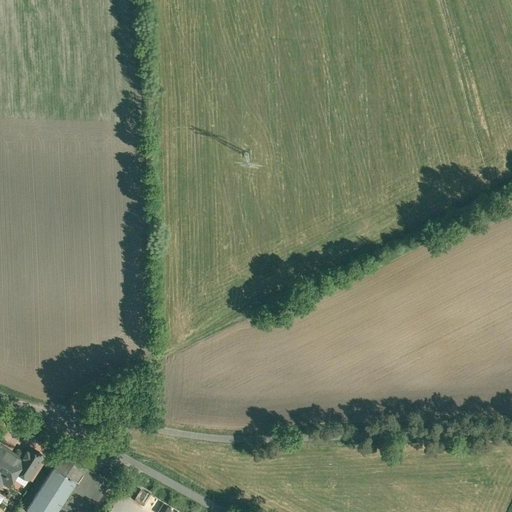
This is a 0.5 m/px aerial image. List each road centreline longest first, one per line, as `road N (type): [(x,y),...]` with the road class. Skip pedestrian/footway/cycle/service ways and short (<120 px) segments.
road 1 (unclassified): [(511,425),(123,414),(0,385)]
road 2 (residential): [(0,396),(210,511)]
